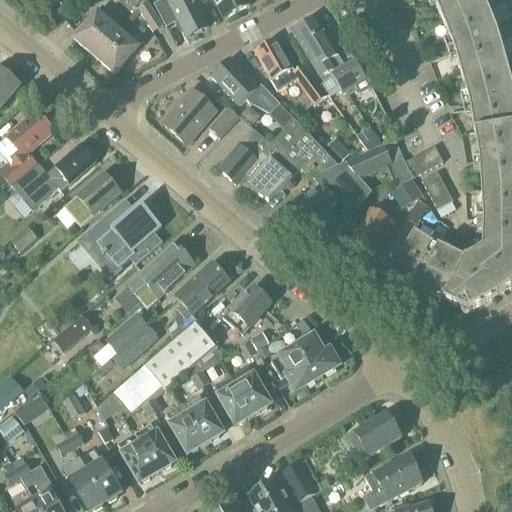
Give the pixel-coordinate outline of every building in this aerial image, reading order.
[(18,0),(17,1),(28,13),(31,10),(32,11),(43,0),(47,0),(55,7),(62,0),(18,0)] [(191,0),(170,0),(175,9),(170,11),(186,42),(208,30),(192,0),(191,0),(192,0),(191,0)] [(237,16),(228,0),(211,0),(223,23),(237,16)] [(228,0),(237,16),(250,9),(245,0),(228,0)] [(377,0),(370,0),(375,8),(380,5),(377,0)] [(410,0),(407,0),(404,2),(408,10),(414,7),(410,0)] [(432,0),(442,25),(486,7),(483,0),(432,0)] [(402,13),(408,10),(404,2),(398,5),(402,13)] [(392,8),(396,16),(402,13),(398,5),(392,8)] [(162,29),(147,6),(137,12),(152,36),(162,29)] [(498,36),(486,7),(442,25),(453,52),(461,80),(507,67),(498,36)] [(390,19),(396,16),(392,8),(386,11),(390,19)] [(94,60),(117,33),(106,24),(111,17),(102,9),(73,43),(94,60)] [(316,20),(304,27),(335,79),(333,80),(343,96),(346,94),(366,82),(354,62),(344,69),(344,68),(343,69),(337,59),(339,58),(330,43),(334,41),(320,19),(317,21),(316,20)] [(335,79),(304,27),(292,34),(315,73),(323,86),(333,80),(335,79)] [(117,33),(94,60),(114,78),(143,45),(134,37),(128,43),(117,33)] [(278,95),(299,83),(295,77),(275,43),(254,55),(271,84),(278,95)] [(258,91),(230,62),(211,80),(239,109),(242,106),(245,103),(257,111),(266,103),(256,93),(258,91)] [(511,86),(507,67),(461,80),(469,108),(474,137),(511,130),(511,86)] [(0,111),(19,89),(0,72),(0,111)] [(310,77),(300,84),(296,87),(313,111),(327,100),(311,77),(310,77)] [(162,127),(187,148),(215,116),(190,94),(162,127)] [(228,111),(208,132),(219,143),(239,122),(228,111)] [(0,172),(0,177),(11,190),(36,169),(27,158),(53,135),(35,115),(0,144),(0,158),(7,167),(0,172)] [(292,123),(271,147),(308,181),(336,169),(292,123)] [(511,130),(474,137),(479,165),(481,195),(511,192),(511,130)] [(381,150),(369,132),(358,139),(370,155),(381,150)] [(251,133),(238,148),(217,172),(236,189),(237,187),(244,191),(243,192),(269,204),(291,180),(298,173),(270,149),(251,133)] [(309,198),(299,207),(304,213),(303,214),(313,226),(315,225),(323,235),(336,223),(328,213),(340,203),(354,215),(370,195),(357,184),(383,172),(392,169),(402,189),(412,183),(404,166),(394,144),(312,181),(318,188),(308,196),(309,198)] [(339,146),(328,156),(338,166),(349,156),(339,146)] [(83,147),(79,150),(47,178),(39,169),(12,192),(32,214),(58,192),(60,195),(93,167),(93,166),(97,163),(83,147)] [(433,161),(439,158),(435,150),(429,153),(433,161)] [(433,161),(429,153),(423,156),(427,164),(433,161)] [(423,156),(417,159),(421,167),(427,164),(423,156)] [(443,166),(439,158),(433,161),(437,169),(443,166)] [(415,170),(421,167),(417,159),(411,162),(415,170)] [(427,164),(431,172),(437,169),(433,161),(427,164)] [(415,170),(411,162),(405,165),(410,173),(415,170)] [(431,172),(427,164),(421,167),(426,175),(431,172)] [(421,167),(415,170),(420,178),(426,175),(421,167)] [(420,178),(415,170),(410,173),(414,181),(420,178)] [(441,181),(437,175),(429,180),(433,186),(441,181)] [(0,199),(11,190),(0,177),(0,199)] [(80,231),(120,197),(112,188),(114,186),(106,177),(104,179),(103,177),(63,211),(80,231)] [(425,190),(433,186),(429,180),(421,184),(425,190)] [(433,186),(436,191),(444,187),(441,181),(433,186)] [(422,199),(412,183),(402,189),(391,196),(402,212),(422,199)] [(433,186),(425,190),(428,196),(436,191),(433,186)] [(444,187),(436,191),(439,197),(447,193),(444,187)] [(431,201),(439,197),(436,191),(428,196),(431,201)] [(511,192),(481,195),(483,224),(483,253),(511,267),(511,192)] [(439,197),(442,203),(450,199),(447,193),(439,197)] [(125,203),(78,243),(89,256),(97,249),(103,256),(101,258),(102,259),(100,261),(113,276),(118,272),(118,273),(120,271),(130,262),(136,269),(162,246),(155,238),(162,232),(155,224),(148,216),(132,197),(125,203)] [(434,207),(442,203),(439,197),(431,201),(434,207)] [(453,204),(450,199),(442,203),(445,209),(453,204)] [(437,213),(445,209),(442,203),(434,207),(437,213)] [(352,246),(376,259),(388,238),(391,240),(398,227),(370,212),(352,246)] [(0,252),(0,269),(14,257),(19,262),(41,245),(28,229),(0,252)] [(456,310),(465,305),(465,262),(440,249),(413,233),(389,274),(416,290),(456,310)] [(174,246),(138,278),(125,289),(135,299),(183,256),(174,246)] [(511,289),(511,267),(483,253),(465,262),(465,305),(469,314),(498,299),(511,289)] [(195,269),(183,256),(135,299),(146,312),(195,269)] [(212,267),(175,300),(192,319),(229,286),(212,267)] [(229,314),(222,321),(242,339),(249,332),(271,308),(268,305),(268,302),(264,298),(260,299),(251,291),(239,304),(237,302),(228,313),(229,314)] [(116,356),(146,330),(136,318),(106,345),(116,356)] [(92,332),(82,320),(52,344),(63,357),(92,332)] [(144,371),(115,397),(130,415),(160,389),(165,395),(216,351),(194,326),(143,370),(144,371)] [(146,330),(116,356),(127,369),(158,342),(146,330)] [(249,343),(256,355),(270,347),(263,335),(249,343)] [(281,384),(286,381),(323,358),(319,350),(320,347),(317,343),(314,343),(313,340),(285,357),(286,357),(271,366),(281,384)] [(245,364),(256,357),(250,346),(238,353),(245,364)] [(329,355),(323,358),(286,381),(295,396),(335,372),(336,367),(329,355)] [(230,381),(252,419),(269,408),(252,380),(247,371),(230,381)] [(201,375),(196,378),(202,389),(208,386),(201,375)] [(197,393),(202,389),(196,378),(190,382),(197,393)] [(0,387),(0,404),(18,390),(9,380),(0,387)] [(252,419),(230,381),(213,391),(219,400),(218,401),(235,429),(252,419)] [(75,399),(63,406),(74,423),(85,416),(75,399)] [(182,409),(204,447),(222,437),(205,408),(204,408),(199,399),(182,409)] [(154,403),(148,407),(154,418),(160,414),(154,403)] [(148,422),(154,418),(148,407),(141,411),(148,422)] [(204,447),(182,409),(165,419),(171,428),(170,429),(187,458),(204,447)] [(354,436),(346,440),(353,452),(361,447),(369,461),(400,442),(385,417),(354,436)] [(0,430),(0,435),(4,440),(18,428),(12,421),(0,430)] [(150,428),(134,439),(156,476),(174,466),(156,437),(150,428)] [(105,448),(112,443),(106,432),(98,437),(105,448)] [(68,444),(74,454),(84,447),(78,438),(68,444)] [(156,476),(134,439),(117,448),(123,457),(122,458),(139,486),(156,476)] [(74,454),(68,444),(57,450),(63,460),(74,454)] [(80,464),(105,506),(120,496),(102,466),(101,466),(94,455),(80,464)] [(364,482),(370,493),(414,473),(408,458),(373,477),(373,478),(364,482)] [(93,511),(105,506),(80,464),(64,473),(71,484),(70,485),(86,511),(93,511)] [(15,473),(21,483),(27,494),(37,511),(59,511),(50,496),(52,494),(40,472),(32,477),(26,467),(15,473)] [(298,510),(316,500),(298,470),(280,480),(298,510)] [(11,490),(21,483),(15,473),(5,480),(11,490)] [(414,473),(370,493),(379,509),(387,504),(388,506),(421,488),(414,473)] [(262,492),(273,511),(291,511),(276,484),(262,492)] [(273,511),(262,492),(248,501),(254,511),(273,511)] [(37,511),(27,494),(12,502),(17,511),(37,511)]
